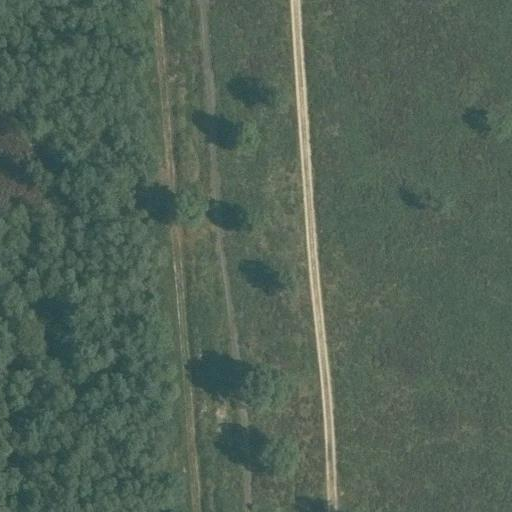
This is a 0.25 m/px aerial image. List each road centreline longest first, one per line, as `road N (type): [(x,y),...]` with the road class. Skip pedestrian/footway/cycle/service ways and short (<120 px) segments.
road 1 (track): [(293,0),(334,511)]
road 2 (track): [(153,0),(193,511)]
